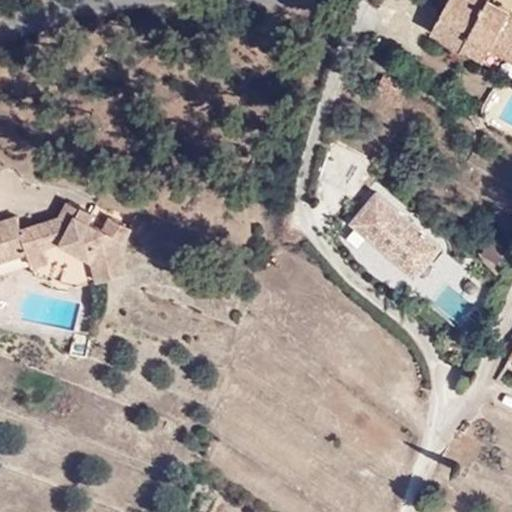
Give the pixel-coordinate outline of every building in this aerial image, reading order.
[(448,0),(434,28),(486,55),(491,45),(511,56),(511,12),(511,9),(511,5),(501,0),(448,0)] [(383,92),(403,102),(414,81),(392,71),(383,92)] [(439,246),(377,192),(351,220),(414,276),(439,246)] [(95,272),(128,266),(127,237),(135,220),(107,210),(106,221),(86,217),(90,205),(62,199),(62,207),(19,221),(16,209),(0,211),(0,250),(67,232),(95,240),(95,272)] [(477,257),(497,270),(510,249),(490,236),(477,257)] [(0,269),(29,265),(27,254),(0,258),(0,269)]
